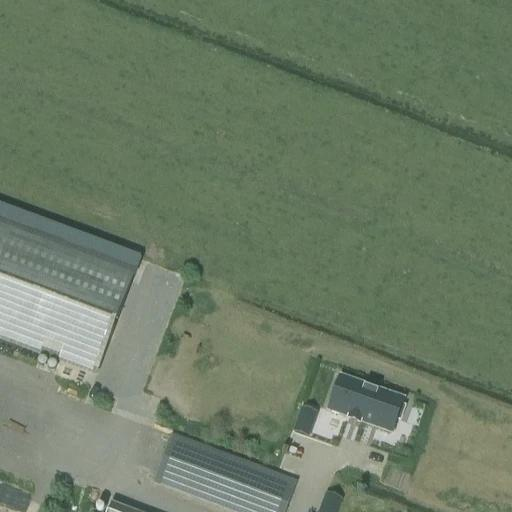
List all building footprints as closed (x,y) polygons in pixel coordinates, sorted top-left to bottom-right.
[(0,338),(96,374),(131,283),(139,260),(0,207),(0,338)] [(340,378),(328,412),(349,419),(348,421),(352,422),(356,423),(359,425),(360,423),(391,435),(396,421),(400,422),(405,408),(401,407),(403,401),(340,378)] [(308,439),(317,415),(301,409),(293,433),(308,439)] [(227,511),(286,511),(296,484),(170,438),(153,485),(227,511)] [(28,476),(29,456),(10,455),(9,476),(28,476)] [(337,511),(342,501),(326,495),(319,511),(337,511)]
